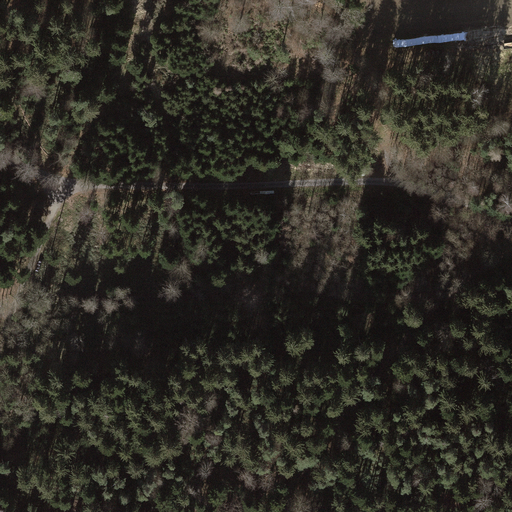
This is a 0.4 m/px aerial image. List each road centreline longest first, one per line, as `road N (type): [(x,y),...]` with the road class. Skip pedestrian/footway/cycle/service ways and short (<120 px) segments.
road 1 (track): [(0,154),(65,186),(385,182),(511,221)]
road 2 (track): [(277,511),(288,485),(452,288),(511,255)]
road 3 (track): [(0,345),(65,186)]
